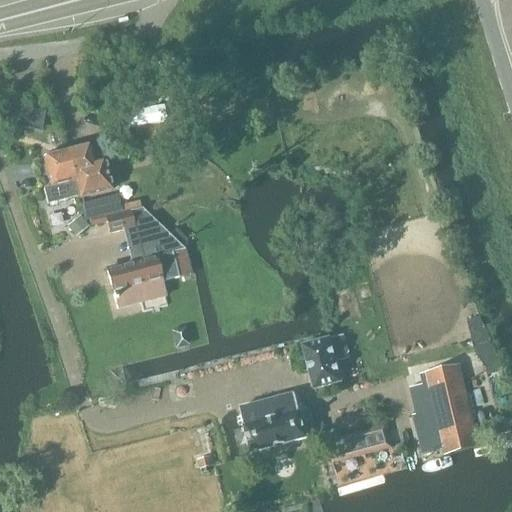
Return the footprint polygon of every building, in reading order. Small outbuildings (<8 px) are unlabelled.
[(5,123),(40,131),(45,111),(10,103),(5,123)] [(76,194),(78,200),(111,192),(104,161),(94,163),(91,147),(87,148),(84,146),(79,147),(77,150),(67,152),(76,194)] [(67,196),(76,194),(67,152),(57,155),(54,153),(48,154),(47,157),(43,158),(50,187),(64,184),(67,196)] [(88,200),(93,219),(121,212),(116,193),(88,200)] [(138,289),(161,283),(178,278),(172,254),(184,251),(141,209),(105,218),(109,234),(133,228),(141,260),(106,269),(117,310),(141,303),(138,289)] [(77,215),(67,226),(78,236),(88,225),(77,215)] [(500,364),(486,331),(480,333),(475,322),(469,324),(487,369),(500,364)] [(337,360),(349,357),(343,334),(331,337),(337,360)] [(303,347),(314,391),(341,384),(330,340),(303,347)] [(425,374),(445,457),(479,448),(459,366),(425,374)] [(253,453),(304,440),(306,440),(295,395),(239,410),(251,454),(253,454),(253,453)] [(418,400),(420,410),(428,408),(425,399),(418,400)] [(385,427),(326,442),(332,464),(391,448),(385,427)] [(209,459),(199,461),(201,469),(210,466),(209,459)]
